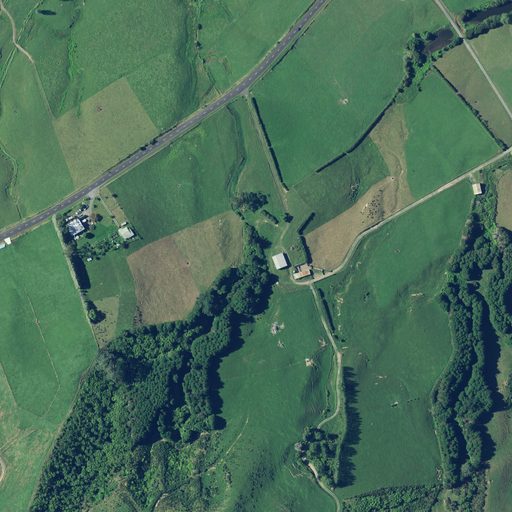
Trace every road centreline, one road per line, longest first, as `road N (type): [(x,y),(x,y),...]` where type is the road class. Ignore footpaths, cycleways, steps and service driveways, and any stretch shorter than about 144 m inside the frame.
road 1 (tertiary): [(0,237),(241,86),(322,0)]
road 2 (track): [(318,282),(333,276),(363,234),(511,147)]
